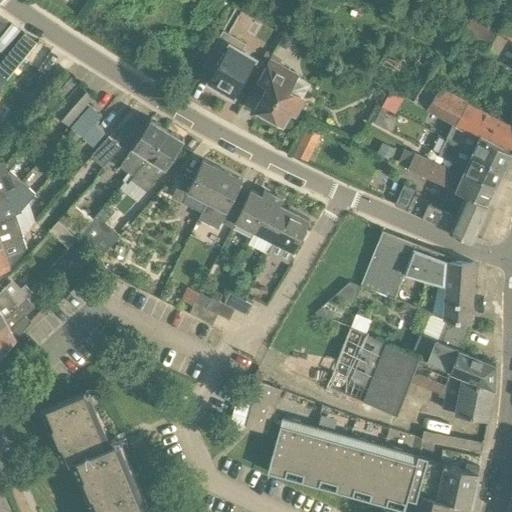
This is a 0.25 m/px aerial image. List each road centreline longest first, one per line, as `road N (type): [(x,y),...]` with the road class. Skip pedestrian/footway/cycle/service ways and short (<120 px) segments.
road 1 (residential): [(343,196),(239,148),(6,0)]
road 2 (residential): [(213,362),(224,345),(271,321),(343,196)]
road 3 (residential): [(511,257),(477,254),(343,196)]
